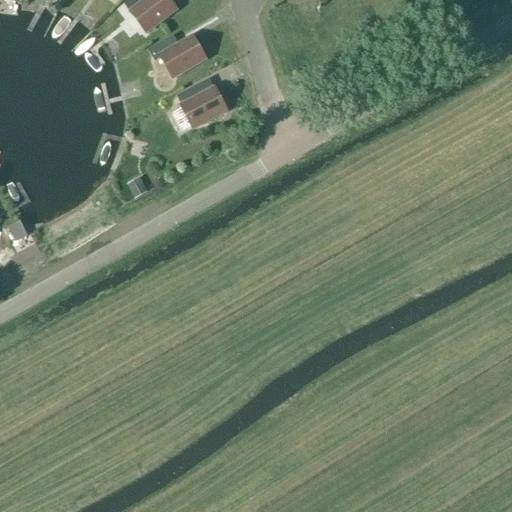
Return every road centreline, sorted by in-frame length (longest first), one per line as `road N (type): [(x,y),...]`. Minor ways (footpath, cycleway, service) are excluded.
road 1 (unclassified): [(0,314),(288,151)]
road 2 (unclassified): [(288,151),(511,24)]
road 3 (residential): [(288,151),(239,0)]
